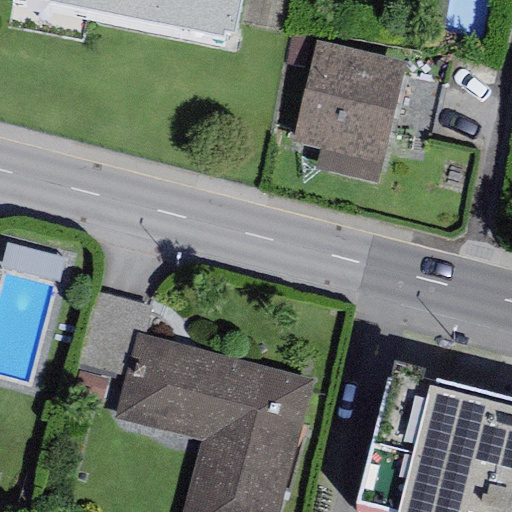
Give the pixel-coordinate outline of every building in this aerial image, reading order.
[(239,0),(39,0),(232,37),(239,0)] [(310,67),(316,41),(316,36),(291,31),(285,62),(310,67)] [(406,63),(316,41),(310,67),(291,142),(319,150),(381,165),(406,63)] [(375,185),(381,165),(319,150),(314,170),(375,185)] [(276,511),(312,380),(136,334),(113,418),(201,441),(181,511),(276,511)] [(431,370),(393,360),(355,504),(384,511),(511,511),(511,399),(429,378),(431,370)]
